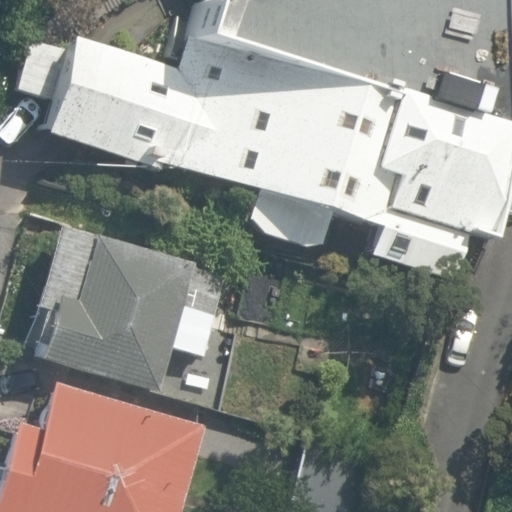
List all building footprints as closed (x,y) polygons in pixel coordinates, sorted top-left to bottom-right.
[(193,6),(184,41),(502,131),(491,0),(198,0),(199,1),(193,6)] [(8,90),(41,99),(58,42),(24,33),(8,90)] [(502,132),(502,131),(184,41),(176,40),(167,70),(61,39),(33,136),(245,194),(238,220),(252,234),(296,247),(315,244),(323,216),(368,229),(360,256),(444,280),(460,235),(483,242),(502,132)] [(26,214),(89,233),(99,200),(36,181),(26,214)] [(30,359),(150,394),(163,347),(224,365),(233,331),(220,327),(224,312),(209,308),(217,278),(184,268),(186,262),(84,233),(82,237),(48,227),(25,307),(43,312),(30,359)] [(0,451),(0,511),(172,511),(197,426),(45,383),(32,428),(9,421),(0,451)] [(381,511),(395,461),(301,437),(281,511),(381,511)]
